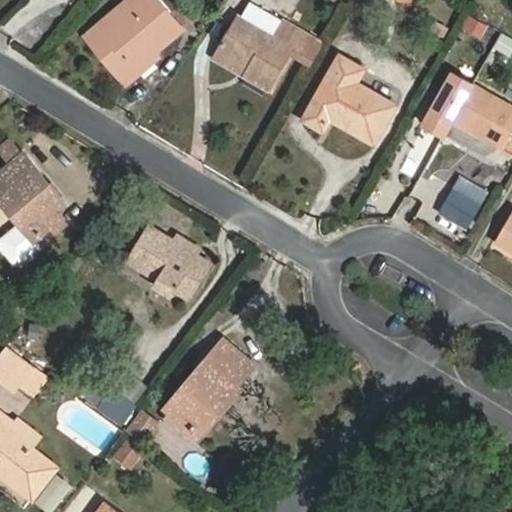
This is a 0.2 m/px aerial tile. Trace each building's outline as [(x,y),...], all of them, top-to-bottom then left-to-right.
[(159,0),(125,0),(114,9),(121,19),(104,33),(96,24),(87,31),(129,81),(138,74),(131,64),(153,45),(157,49),(182,29),(159,0)] [(121,19),(114,9),(96,24),(104,33),(121,19)] [(250,60),(245,70),(271,85),(294,45),(302,48),(313,32),(285,16),(276,33),(240,12),(221,44),(250,60)] [(216,53),(245,70),(250,60),(221,44),(216,53)] [(131,64),(138,74),(161,54),(157,49),(153,45),(131,64)] [(358,79),(366,66),(338,50),(298,117),(324,132),(333,117),(373,140),(396,102),(358,79)] [(503,149),(511,133),(511,99),(454,67),(423,121),(442,132),(451,118),(503,149)] [(8,136),(0,141),(0,151),(8,162),(21,152),(8,136)] [(8,162),(0,169),(0,174),(7,183),(0,189),(0,191),(22,219),(16,223),(30,240),(49,226),(55,232),(63,224),(48,206),(58,195),(48,182),(42,187),(25,167),(32,162),(22,150),(21,152),(8,162)] [(42,187),(48,182),(32,162),(25,167),(42,187)] [(0,189),(7,183),(0,174),(0,203),(16,223),(22,219),(0,191),(0,189)] [(511,202),(490,239),(511,251),(511,202)] [(209,258),(195,250),(191,256),(172,246),(176,239),(145,220),(125,256),(152,274),(149,280),(172,292),(176,285),(190,294),(209,258)] [(15,262),(35,246),(30,240),(16,223),(0,235),(0,250),(9,262),(15,262)] [(191,256),(195,250),(199,242),(180,232),(176,239),(172,246),(191,256)] [(172,398),(208,428),(216,416),(212,411),(223,397),(229,400),(241,384),(235,378),(252,355),(224,332),(172,398)] [(6,342),(0,350),(0,373),(17,386),(18,383),(34,363),(6,342)] [(18,383),(35,395),(50,374),(34,363),(18,383)] [(135,401),(114,385),(100,404),(121,418),(135,401)] [(201,437),(208,428),(172,398),(165,407),(201,437)] [(0,418),(34,447),(45,434),(19,413),(16,417),(1,404),(0,405),(0,418)] [(147,443),(163,422),(143,407),(127,429),(147,443)] [(0,470),(31,495),(56,464),(34,447),(0,418),(0,470)] [(113,459),(136,470),(146,449),(124,438),(113,459)]
